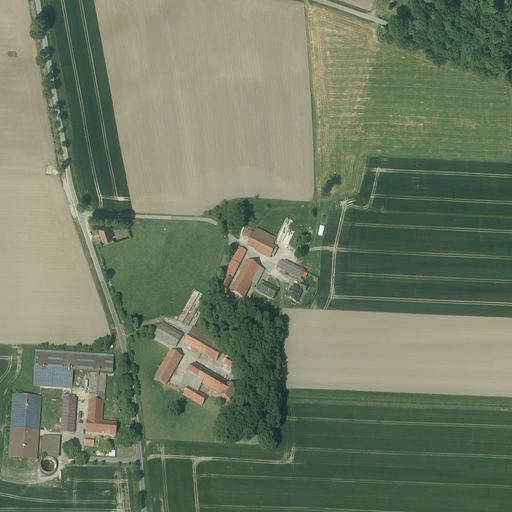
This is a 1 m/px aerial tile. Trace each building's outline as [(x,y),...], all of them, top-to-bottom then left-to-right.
[(325,226),(328,212),(323,210),(320,224),(325,226)] [(295,249),(305,228),(286,219),(278,235),(279,236),(278,238),(282,240),(288,227),(294,230),(293,231),(295,232),(288,245),(295,249)] [(108,225),(98,229),(103,241),(112,237),(108,225)] [(252,236),(248,245),(271,257),(276,248),(261,241),(263,237),(257,235),(256,238),(252,236)] [(226,273),(234,276),(246,251),(239,248),(226,273)] [(264,270),(247,261),(231,293),(244,299),(252,284),(256,286),(264,270)] [(283,264),(280,263),(277,268),(301,281),(306,272),(284,261),(283,264)] [(227,278),(222,288),(226,290),(231,281),(227,278)] [(260,285),(257,291),(261,292),(260,293),(274,300),(278,291),(265,284),(264,286),(260,285)] [(300,289),(299,292),(301,293),(302,294),(303,291),(305,292),(308,287),(301,284),(299,289),(300,289)] [(290,295),(288,298),(297,302),(301,293),(299,292),(293,289),(291,292),(290,291),(289,295),(290,295)] [(162,323),(155,335),(176,347),(183,335),(162,323)] [(192,329),(185,343),(217,361),(225,347),(192,329)] [(182,358),(171,351),(155,379),(166,385),(182,358)] [(106,375),(112,376),(113,356),(36,352),(34,388),(71,390),(72,373),(91,374),(106,375)] [(230,356),(225,365),(233,370),(239,361),(230,356)] [(203,384),(212,390),(218,379),(194,365),(183,384),(188,388),(184,395),(202,406),(207,398),(198,393),(203,384)] [(106,375),(91,374),(89,402),(103,403),(104,403),(106,375)] [(212,390),(222,396),(221,397),(230,402),(237,390),(218,379),(212,390)] [(41,399),(13,397),(8,460),(36,461),(41,399)] [(76,401),(63,400),(61,433),(74,434),(76,401)] [(103,403),(89,402),(87,422),(86,435),(101,436),(102,423),(103,403)] [(116,424),(102,423),(101,436),(115,437),(116,424)] [(60,439),(43,437),(42,458),(58,459),(60,439)] [(44,460),(43,461),(42,462),(42,463),(41,464),(41,465),(40,466),(40,467),(40,468),(41,469),(41,471),(42,472),(43,473),(45,474),(46,474),(47,475),(48,475),(49,475),(50,475),(52,474),(53,474),(54,473),(54,472),(55,471),(56,470),(56,469),(56,468),(56,466),(56,465),(56,464),(55,463),(54,462),(53,461),(52,460),(51,460),(50,459),(49,459),(48,459),(47,459),(45,460),(44,460)]
